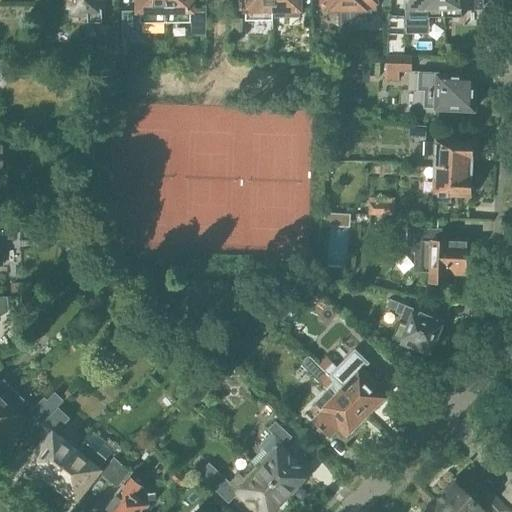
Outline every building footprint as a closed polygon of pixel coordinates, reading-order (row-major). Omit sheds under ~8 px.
[(69,0),(70,19),(89,19),(89,25),(102,24),(102,0),(69,0)] [(165,24),(165,12),(165,0),(138,0),(139,11),(123,12),(123,41),(141,41),(140,24),(165,24)] [(165,0),(165,12),(165,24),(192,23),(192,36),(207,36),(207,7),(193,7),(192,0),(165,0)] [(246,0),(247,11),(247,21),(273,21),(273,18),(273,10),(272,0),(246,0)] [(272,0),(273,10),(273,18),(300,18),(300,10),(300,9),(299,0),(272,0)] [(311,0),(299,0),(300,9),(300,10),(312,10),(311,0)] [(323,0),(323,9),(339,9),(339,30),(351,29),(351,22),(351,17),(351,9),(350,0),(323,0)] [(350,0),(351,9),(351,17),(351,22),(371,22),(371,9),(377,9),(376,0),(350,0)] [(445,1),(445,0),(407,0),(408,27),(430,26),(429,18),(446,18),(445,1)] [(445,0),(445,1),(446,18),(463,18),(463,9),(483,9),(482,0),(445,0)] [(387,55),(387,57),(413,58),(413,56),(405,56),(406,29),(404,29),(405,18),(390,17),(388,55),(387,55)] [(231,20),(231,36),(243,36),(243,20),(231,20)] [(118,27),(102,27),(102,52),(118,52),(118,27)] [(118,52),(118,55),(128,54),(128,44),(118,44),(118,52)] [(323,46),(314,45),(313,63),(322,64),(323,46)] [(412,73),(413,58),(387,57),(386,80),(400,81),(400,72),(412,73)] [(476,78),(441,76),(441,73),(419,72),(418,92),(425,92),(424,109),(475,112),(476,78)] [(410,139),(427,139),(427,127),(410,126),(410,139)] [(435,168),(471,169),(472,141),(436,140),(436,143),(425,142),(424,155),(436,155),(435,168)] [(77,152),(76,164),(94,165),(95,145),(85,145),(85,152),(77,152)] [(470,196),(471,169),(435,168),(434,194),(435,194),(435,202),(451,203),(451,195),(470,196)] [(394,216),(395,202),(370,201),(369,215),(394,216)] [(0,267),(2,267),(1,242),(13,242),(13,225),(0,225),(0,267)] [(408,242),(408,252),(415,253),(414,272),(421,272),(434,273),(433,282),(446,282),(447,273),(449,273),(449,270),(466,271),(467,246),(467,242),(450,241),(442,241),(442,230),(408,228),(408,242)] [(161,290),(160,322),(246,325),(248,293),(228,292),(228,283),(181,282),(181,291),(161,290)] [(25,284),(11,284),(12,296),(25,295),(25,284)] [(0,316),(8,312),(7,297),(0,297),(0,316)] [(392,340),(429,354),(442,320),(390,299),(387,308),(397,312),(397,314),(406,317),(407,314),(412,316),(408,326),(399,323),(392,340)] [(265,317),(256,327),(263,334),(272,325),(265,317)] [(328,376),(367,414),(376,405),(380,404),(384,400),(384,397),(386,394),(374,382),(375,378),(368,371),(364,373),(362,370),(367,364),(355,353),(339,370),(333,364),(325,372),(324,372),(328,376)] [(98,386),(121,362),(115,356),(92,380),(98,386)] [(325,372),(313,361),(306,368),(328,391),(315,404),(323,412),(313,422),(329,439),(340,428),(347,435),(349,432),(353,432),(357,428),(357,424),(367,414),(328,376),(324,372),(325,372)] [(215,378),(211,382),(216,387),(220,383),(215,378)] [(0,407),(15,392),(4,380),(0,384),(0,407)] [(41,426),(58,407),(64,401),(65,401),(72,395),(68,390),(61,397),(55,392),(48,400),(45,398),(33,410),(15,392),(0,407),(0,442),(1,444),(30,415),(41,426)] [(58,407),(41,426),(53,437),(54,436),(71,419),(58,407)] [(267,452),(256,464),(288,495),(309,473),(283,448),(293,438),(276,422),(269,430),(273,434),(265,442),(270,446),(265,451),(267,452)] [(53,437),(31,464),(54,482),(81,450),(80,449),(67,439),(63,443),(54,436),(53,437)] [(81,450),(54,482),(75,499),(97,471),(98,472),(107,460),(86,442),(80,449),(81,450)] [(110,482),(124,465),(115,458),(102,475),(110,482)] [(272,511),(288,495),(256,464),(244,477),(240,473),(230,483),(210,463),(199,475),(229,504),(239,493),(258,511),(272,511)] [(131,471),(124,465),(110,482),(118,488),(131,471)] [(169,481),(181,489),(189,480),(179,470),(169,481)] [(144,511),(150,505),(149,505),(155,497),(133,479),(106,511),(144,511)] [(438,503),(448,511),(509,511),(511,511),(490,493),(482,501),(469,488),(464,493),(455,485),(438,503)] [(209,510),(212,506),(212,501),(208,498),(204,498),(200,501),(200,506),(204,510),(209,510)] [(448,511),(438,503),(429,511),(448,511)]
